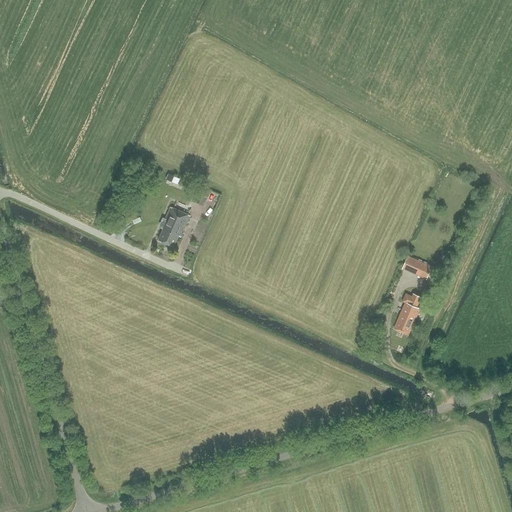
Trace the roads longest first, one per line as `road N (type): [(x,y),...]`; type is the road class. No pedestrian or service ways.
road 1 (unclassified): [(511,387),(100,511)]
road 2 (unclassified): [(86,511),(0,220)]
road 3 (track): [(455,404),(446,390),(391,361),(390,310)]
